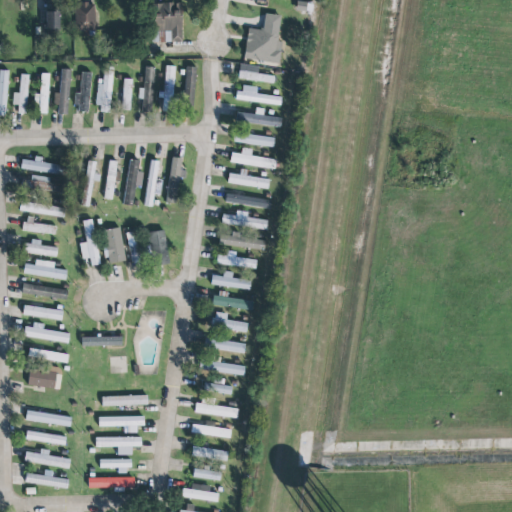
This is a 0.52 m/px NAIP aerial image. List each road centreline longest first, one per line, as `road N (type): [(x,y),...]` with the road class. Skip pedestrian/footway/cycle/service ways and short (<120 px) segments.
road 1 (residential): [(208,133),(156,511)]
road 2 (residential): [(6,505),(0,261)]
road 3 (residential): [(0,138),(208,133)]
road 4 (residential): [(158,501),(0,505)]
road 5 (residential): [(222,0),(208,133)]
